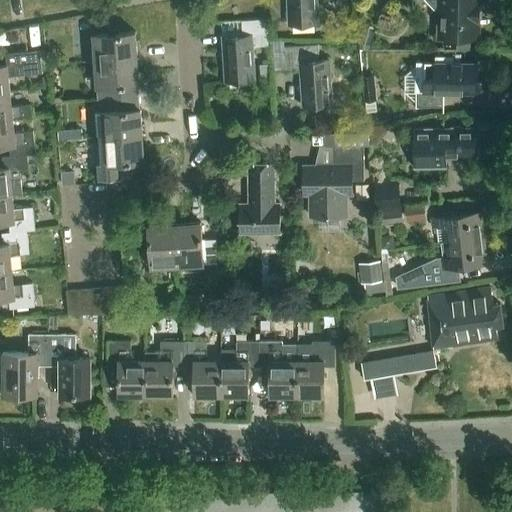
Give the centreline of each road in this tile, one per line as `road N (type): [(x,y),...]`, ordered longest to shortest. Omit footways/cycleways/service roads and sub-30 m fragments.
road 1 (unclassified): [(0,441),(511,436)]
road 2 (residential): [(79,261),(77,203),(195,181),(182,0)]
